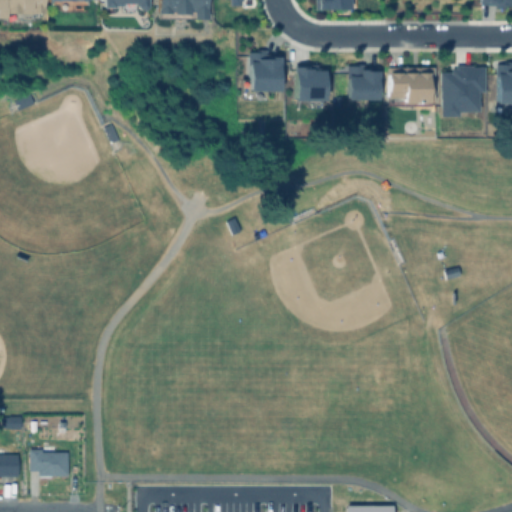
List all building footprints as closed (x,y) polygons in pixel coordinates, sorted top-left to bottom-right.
[(39,0),(39,10),(29,10),(29,15),(27,18),(19,18),(17,14),(17,13),(10,13),(10,16),(3,16),(2,14),(0,14),(0,0),(39,0)] [(81,0),(81,8),(45,8),(45,0),(81,0)] [(101,0),(101,5),(134,5),(134,9),(147,9),(147,0),(101,0)] [(204,0),(204,16),(190,15),(190,8),(183,8),(183,11),(167,11),(167,10),(153,9),(153,0),(204,0)] [(311,0),(312,9),(347,8),(346,0),(311,0)] [(275,90),(276,52),(244,52),(244,90),(275,90)] [(360,61),(360,64),(374,64),(374,77),(373,76),(372,96),(363,96),(362,104),(352,104),(352,98),(345,98),(345,97),(340,96),(341,73),(343,73),(343,63),(350,63),(350,61),(360,61)] [(481,64),(480,89),(474,89),(474,109),(452,108),(452,114),(434,113),(436,69),(447,70),(447,66),(451,66),(451,62),(468,63),(468,64),(481,64)] [(511,101),(511,62),(493,62),(492,101),(511,101)] [(429,64),(429,103),(385,103),(385,95),(383,95),(383,64),(429,64)] [(322,68),(290,67),(290,99),(304,99),(304,102),(321,103),(322,68)] [(31,99),(17,107),(14,98),(28,91),(31,99)] [(117,137),(108,141),(100,124),(109,120),(117,137)] [(237,228),(229,232),(222,218),(231,214),(237,228)] [(456,274),(442,277),(440,268),(454,265),(456,274)] [(17,413),(17,426),(5,426),(5,425),(0,425),(0,414),(6,414),(6,413),(17,413)] [(55,444),(55,450),(66,450),(66,475),(36,475),(36,470),(27,470),(27,448),(38,448),(38,445),(55,444)] [(0,447),(7,447),(7,453),(20,453),(19,475),(0,475),(0,447)] [(159,506),(159,486),(206,486),(206,506),(159,506)] [(213,506),(213,487),(260,486),(260,506),(213,506)] [(274,506),(274,487),(322,487),(322,506),(274,506)]
